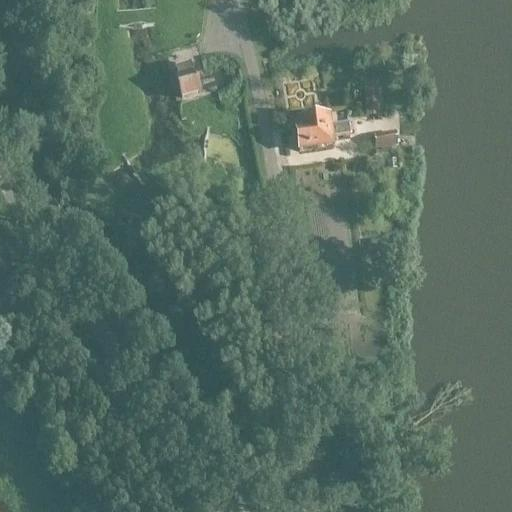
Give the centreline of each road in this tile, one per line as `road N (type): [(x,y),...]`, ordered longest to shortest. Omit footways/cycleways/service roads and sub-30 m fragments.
road 1 (unknown): [(242,511),(0,125)]
road 2 (tertiary): [(210,511),(0,175)]
